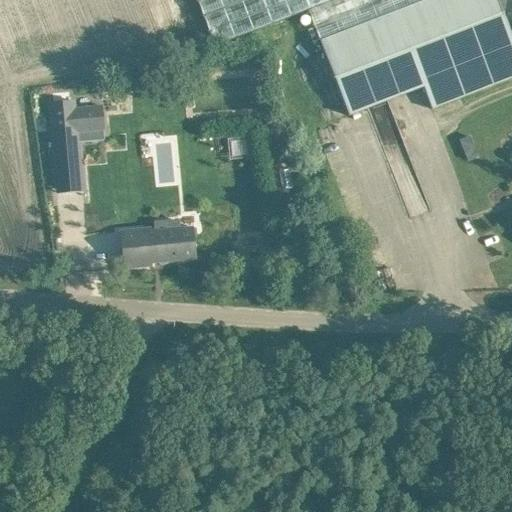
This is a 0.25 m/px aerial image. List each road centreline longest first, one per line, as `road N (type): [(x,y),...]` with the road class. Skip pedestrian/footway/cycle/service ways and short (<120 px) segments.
road 1 (unclassified): [(511,318),(454,326),(133,307)]
road 2 (unclassified): [(133,307),(30,511)]
road 3 (unclassified): [(133,307),(0,292)]
